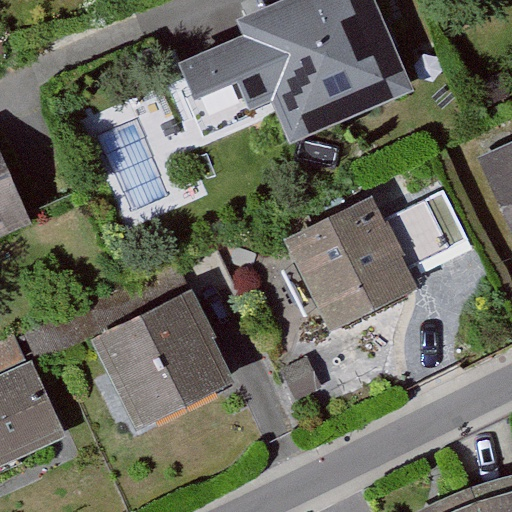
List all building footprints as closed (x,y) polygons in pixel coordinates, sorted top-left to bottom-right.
[(374,0),(293,0),(237,23),(244,41),(178,68),(194,105),(237,87),(248,114),(271,104),(289,147),(414,96),(374,0)] [(13,132),(0,136),(0,259),(53,240),(13,132)] [(511,153),(488,164),(511,219),(511,153)] [(376,210),(293,250),(332,330),(415,290),(376,210)] [(189,299),(93,341),(133,432),(229,390),(189,299)] [(306,360),(283,372),(298,399),(321,387),(306,360)] [(31,361),(0,374),(0,471),(67,442),(31,361)] [(511,511),(511,479),(430,511),(511,511)]
